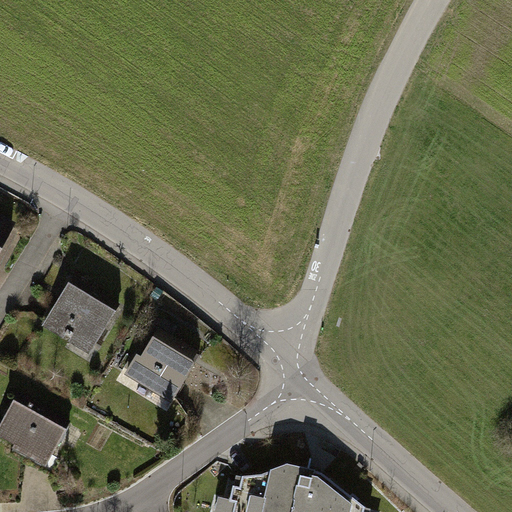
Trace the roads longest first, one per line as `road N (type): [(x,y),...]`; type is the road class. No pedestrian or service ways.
road 1 (unclassified): [(278,354),(316,292),(381,102),(433,0)]
road 2 (residential): [(278,354),(173,272),(59,200)]
road 3 (residential): [(119,511),(308,383)]
road 4 (residential): [(456,511),(308,383)]
